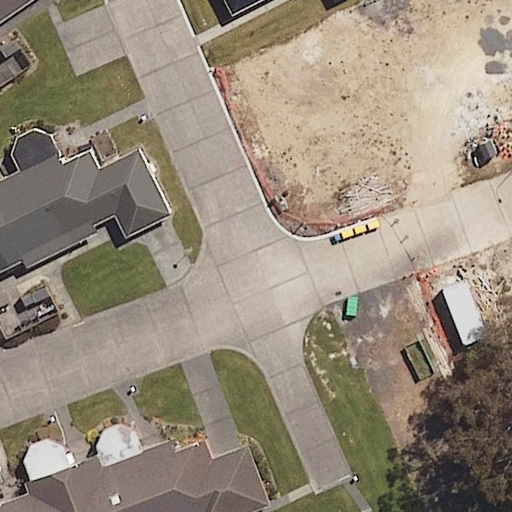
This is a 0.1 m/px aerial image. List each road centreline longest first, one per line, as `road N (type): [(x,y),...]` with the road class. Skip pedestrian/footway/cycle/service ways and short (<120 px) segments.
road 1 (residential): [(144,0),(261,291)]
road 2 (residential): [(0,391),(261,291)]
road 3 (residential): [(261,291),(511,202)]
road 4 (residential): [(261,291),(335,481)]
